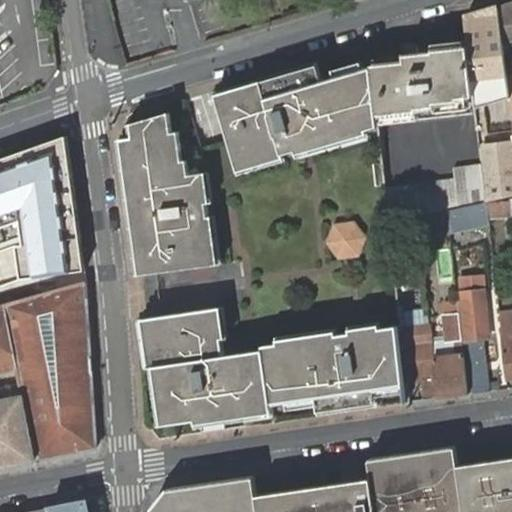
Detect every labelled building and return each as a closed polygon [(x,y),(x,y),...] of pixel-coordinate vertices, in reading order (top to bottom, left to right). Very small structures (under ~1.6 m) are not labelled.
[(511,3),(499,8),(502,40),(511,38),(511,3)] [(498,4),(464,14),(469,47),(475,108),(511,99),(502,40),(499,8),(498,4)] [(405,61),(372,65),(372,66),(377,115),(378,123),(476,113),(475,108),(474,96),(469,47),(433,51),(433,52),(405,55),(405,61)] [(377,115),(372,66),(323,81),(319,68),(288,78),(266,84),(217,98),(228,139),(237,168),(379,126),(378,123),(377,115)] [(173,132),(170,112),(132,124),(134,138),(125,138),(134,201),(137,223),(144,274),(216,264),(203,173),(190,175),(188,160),(183,160),(179,132),(173,132)] [(68,136),(0,159),(0,227),(12,222),(20,280),(86,271),(83,248),(68,136)] [(496,192),(486,194),(487,201),(511,195),(511,142),(511,141),(484,146),(487,187),(494,186),(496,192)] [(482,164),(454,168),(454,178),(459,208),(463,207),(484,202),(487,201),(486,194),(482,164)] [(454,178),(385,187),(390,223),(420,217),(445,211),(448,210),(459,208),(454,178)] [(511,195),(487,201),(488,214),(511,211),(511,195)] [(459,208),(448,210),(450,223),(466,219),(486,215),(488,214),(487,201),(484,202),(463,207),(459,208)] [(447,222),(445,211),(420,217),(422,227),(447,222)] [(450,230),(489,221),(488,214),(486,215),(466,219),(450,223),(450,230)] [(420,217),(390,223),(391,238),(421,231),(420,217)] [(354,221),(335,224),(326,242),(339,259),(359,256),(367,238),(354,221)] [(464,314),(460,315),(463,341),(465,363),(469,393),(485,391),(482,361),(482,338),(490,337),(483,277),(474,278),(461,279),(464,314)] [(89,310),(87,281),(0,304),(0,386),(21,383),(18,366),(54,360),(47,313),(89,310)] [(376,389),(407,385),(400,322),(264,345),(265,349),(225,355),(218,308),(146,318),(153,367),(158,367),(166,424),(200,420),(223,416),(273,409),(273,405),(317,398),(318,408),(352,403),(374,400),(378,399),(376,389)] [(400,311),(401,321),(402,327),(408,381),(423,380),(425,399),(438,397),(436,373),(433,343),(431,324),(430,308),(400,311)] [(92,358),(89,310),(47,313),(54,360),(55,365),(76,363),(75,359),(92,358)] [(463,341),(460,315),(445,316),(447,342),(433,343),(436,373),(438,397),(439,398),(469,393),(465,363),(463,341)] [(506,380),(507,380),(511,379),(511,325),(511,326),(511,332),(502,333),(500,333),(506,380)] [(23,395),(36,461),(95,449),(96,449),(97,449),(97,448),(97,447),(97,446),(95,402),(92,358),(75,359),(76,363),(55,365),(54,360),(18,366),(21,383),(23,395)] [(0,468),(36,461),(23,395),(0,399),(0,468)] [(152,511),(511,511),(511,457),(458,466),(455,446),(369,458),(370,462),(372,479),(343,483),(257,496),(254,476),(168,489),(152,509),(152,511)] [(88,511),(87,502),(50,509),(50,511),(88,511)]
